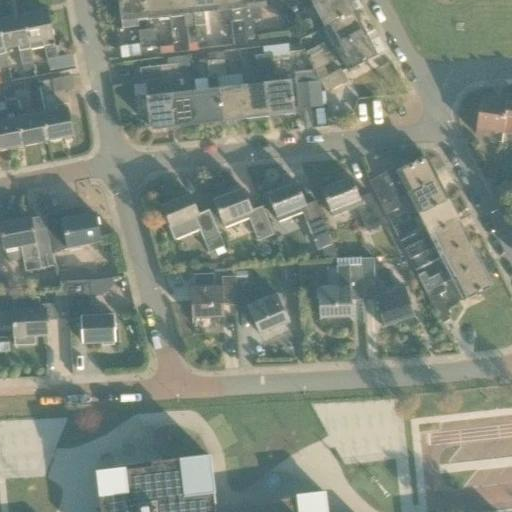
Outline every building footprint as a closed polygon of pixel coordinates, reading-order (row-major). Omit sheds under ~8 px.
[(137,21),(146,20),(144,0),(119,0),(122,28),(138,27),(137,21)] [(144,0),(146,20),(170,18),(168,0),(144,0)] [(197,42),(194,14),(192,0),(168,0),(170,18),(183,16),(185,27),(186,27),(188,44),(189,43),(197,42)] [(204,13),(218,11),(216,0),(192,0),(194,14),(197,42),(207,41),(204,13)] [(244,38),(241,9),(240,0),(216,0),(218,11),(232,10),(236,46),(245,45),(244,38)] [(259,20),(258,7),(266,7),(265,0),(240,0),(241,9),(244,38),(254,36),(252,21),(259,20)] [(314,7),(327,0),(308,0),(300,4),(298,5),(294,0),(277,0),(284,12),(288,20),(303,12),(314,7)] [(325,28),(352,14),(344,0),(327,0),(314,7),(325,28)] [(292,27),(307,19),(303,12),(288,20),(292,27)] [(58,58),(49,13),(24,18),(29,45),(44,42),(50,72),(60,69),(58,58)] [(310,62),(325,55),(336,50),(363,35),(352,14),(325,28),(332,41),(321,47),(306,54),(310,62)] [(29,45),(24,18),(0,22),(0,28),(4,50),(19,47),(22,65),(24,74),(35,71),(33,63),(29,45)] [(0,69),(8,68),(4,50),(0,28),(0,69)] [(149,47),(158,47),(156,29),(147,30),(149,47)] [(140,48),(149,47),(147,30),(139,31),(140,48)] [(347,71),(375,57),(363,35),(336,50),(325,55),(310,62),(314,70),(340,57),(347,71)] [(197,42),(189,43),(190,53),(198,52),(197,42)] [(303,76),(314,70),(310,62),(306,54),(300,43),(289,45),(290,52),(303,76)] [(215,53),(216,60),(224,60),(223,52),(215,53)] [(199,123),(223,120),(219,90),(218,77),(216,60),(215,53),(207,54),(210,78),(207,78),(209,91),(196,92),(199,123)] [(266,72),(267,84),(270,115),(295,112),(292,82),(276,84),(273,54),(264,55),(266,72)] [(257,73),(266,72),(264,55),(255,56),(257,73)] [(218,77),(227,76),(225,60),(224,60),(216,60),(218,77)] [(199,123),(196,92),(196,90),(182,92),(181,81),(179,81),(178,65),(169,66),(175,126),(199,123)] [(141,69),(142,82),(146,82),(147,97),(151,128),(175,126),(169,66),(160,67),(141,69)] [(348,83),(341,70),(320,81),(326,93),(348,83)] [(75,136),(63,78),(43,82),(46,96),(55,94),(58,111),(44,114),(49,142),(75,136)] [(323,106),(322,93),(321,82),(296,84),(298,109),(323,107),(323,106)] [(247,118),(270,115),(267,84),(243,87),(247,118)] [(223,120),(247,118),(243,87),(219,90),(223,120)] [(44,114),(41,96),(30,98),(33,116),(19,118),(19,119),(25,147),(49,142),(44,114)] [(511,98),(508,98),(507,104),(501,134),(511,135),(511,98)] [(507,104),(482,100),(476,136),(490,138),(491,132),(501,134),(507,104)] [(0,151),(25,147),(19,119),(19,118),(16,101),(5,103),(6,111),(0,111),(0,151)] [(383,207),(398,200),(408,195),(436,181),(425,159),(397,173),(404,187),(394,192),(391,193),(379,199),(378,200),(383,207)] [(379,199),(391,193),(383,176),(370,182),(379,199)] [(358,208),(367,232),(385,225),(370,195),(360,199),(352,179),(322,190),(333,218),(358,208)] [(419,216),(447,202),(436,181),(408,195),(419,216)] [(307,206),(298,184),(269,196),(279,223),(304,213),(315,243),(331,236),(317,202),(307,206)] [(253,212),(244,190),(215,202),(226,229),(250,219),(259,242),(274,236),(263,208),(253,212)] [(200,215),(192,196),(163,208),(171,226),(170,227),(176,241),(200,231),(210,254),(225,248),(210,211),(200,215)] [(386,215),(401,207),(398,200),(383,207),(386,215)] [(430,237),(458,223),(447,202),(419,216),(430,237)] [(48,228),(50,237),(66,234),(69,249),(102,242),(96,214),(82,217),(80,209),(46,216),(48,228)] [(50,237),(48,228),(47,228),(47,229),(34,232),(32,219),(1,225),(6,251),(22,247),(27,272),(56,266),(50,237)] [(441,258),(469,244),(458,223),(430,237),(420,242),(404,250),(410,260),(435,247),(441,258)] [(404,250),(420,242),(415,234),(400,242),(404,250)] [(441,285),(452,280),(480,266),(469,244),(441,258),(448,272),(430,281),(425,272),(418,276),(426,293),(441,285)] [(321,320),(353,318),(352,301),(364,301),(363,280),(362,259),(340,260),(340,266),(337,266),(338,288),(319,289),(321,320)] [(463,302),(491,288),(480,266),(452,280),(463,302)] [(60,272),(61,282),(90,281),(89,271),(60,272)] [(237,308),(236,283),(236,277),(223,278),(223,286),(191,288),(193,319),(225,318),(224,306),(237,308)] [(363,280),(364,301),(376,300),(385,328),(415,318),(405,288),(376,298),(375,280),(363,280)] [(93,318),(92,306),(93,306),(91,281),(68,282),(69,290),(70,320),(82,320),(84,345),(116,343),(115,317),(93,318)] [(236,283),(237,308),(248,309),(261,336),(290,323),(277,294),(248,307),(247,282),(236,283)] [(442,321),(451,316),(440,296),(445,293),(441,285),(426,293),(430,301),(442,321)] [(56,306),(40,307),(40,311),(14,312),(15,325),(14,325),(14,329),(15,329),(16,348),(37,347),(37,337),(48,337),(47,321),(70,320),(69,290),(55,291),(56,306)] [(328,511),(326,495),(243,505),(244,511),(216,511),(209,457),(164,462),(97,470),(101,511),(328,511)]
